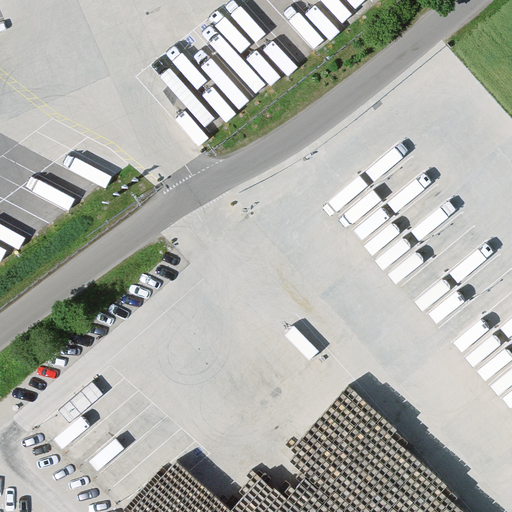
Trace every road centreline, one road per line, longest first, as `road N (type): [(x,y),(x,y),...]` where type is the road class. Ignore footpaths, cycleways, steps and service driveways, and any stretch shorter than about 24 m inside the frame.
road 1 (residential): [(307,131),(102,247),(0,326)]
road 2 (unknown): [(242,248),(499,499)]
road 3 (unknown): [(242,248),(0,441)]
road 4 (unclassified): [(464,0),(307,131)]
